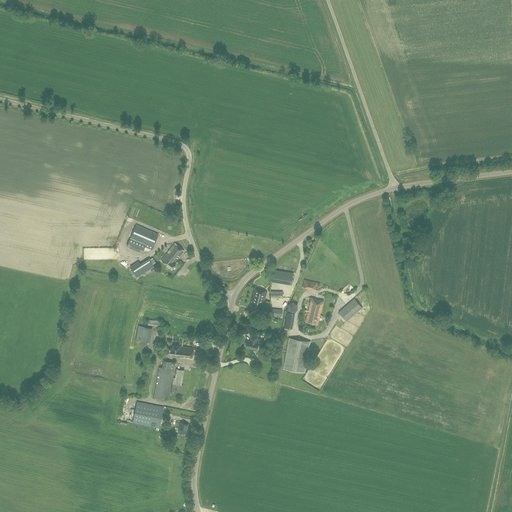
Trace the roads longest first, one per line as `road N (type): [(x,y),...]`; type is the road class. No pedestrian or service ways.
road 1 (unclassified): [(234,297),(204,272),(189,236),(185,148),(0,99)]
road 2 (unclassified): [(234,297),(247,276),(362,198),(511,172)]
road 3 (unclassified): [(198,511),(194,469),(234,297)]
